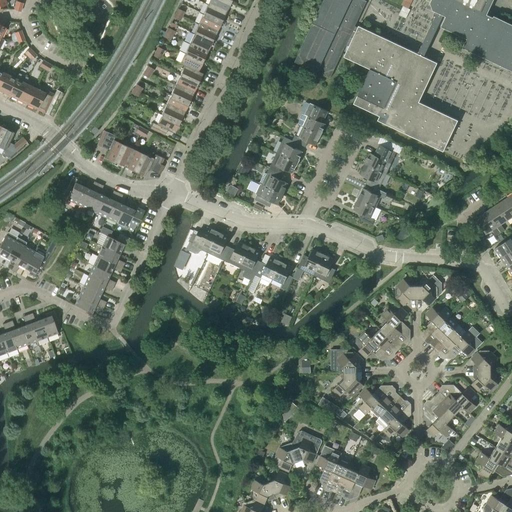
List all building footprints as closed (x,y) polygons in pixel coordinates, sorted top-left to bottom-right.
[(229,4),(221,0),(209,0),(207,5),(225,13),(229,4)] [(443,152),(458,120),(419,102),(438,63),(424,56),(418,53),(359,25),(358,27),(355,26),(367,1),(364,0),(322,0),(321,2),(295,61),(330,78),(346,45),(349,46),(344,57),(370,69),(353,104),(379,116),(377,120),(443,152)] [(403,6),(399,15),(406,19),(410,10),(408,9),(412,0),(403,0),(401,5),(403,6)] [(511,0),(431,0),(430,3),(433,10),(437,13),(444,15),(446,17),(441,27),(467,39),(463,48),(511,70),(511,24),(494,16),(493,17),(487,15),(494,0),(511,0)] [(225,13),(207,5),(203,15),(220,23),(225,13)] [(384,26),(390,13),(372,5),(365,18),(384,26)] [(444,15),(437,13),(418,53),(424,56),(444,15)] [(220,23),(203,15),(198,24),(216,33),(220,23)] [(211,43),(216,33),(198,24),(194,34),(211,43)] [(207,52),(211,43),(194,34),(189,44),(207,52)] [(207,52),(189,44),(185,53),(202,62),(207,52)] [(28,57),(33,52),(29,48),(25,53),(28,57)] [(36,56),(33,52),(28,57),(31,60),(36,56)] [(198,72),(202,62),(185,53),(180,64),(184,66),(185,66),(198,72)] [(202,74),(198,72),(185,66),(184,66),(180,76),(197,84),(202,74)] [(0,91),(7,95),(15,79),(6,74),(0,86),(0,91)] [(193,94),(197,84),(180,76),(175,86),(193,94)] [(17,100),(25,84),(15,79),(7,95),(17,100)] [(27,105),(35,88),(25,84),(17,100),(27,105)] [(188,104),(193,94),(175,86),(171,95),(188,104)] [(45,93),(35,88),(27,105),(45,113),(54,95),(46,91),(45,93)] [(184,113),(188,104),(171,95),(166,105),(184,113)] [(300,125),(302,126),(321,135),(326,124),(318,120),(323,109),(310,103),(304,114),(302,113),(297,123),(300,125)] [(179,123),(184,113),(166,105),(161,115),(179,123)] [(174,133),(179,123),(161,115),(157,125),(153,123),(150,129),(164,135),(167,130),(174,133)] [(90,131),(94,135),(98,130),(94,126),(90,131)] [(140,135),(143,128),(139,126),(135,133),(140,135)] [(315,145),(321,135),(302,126),(298,136),(294,135),(292,140),(305,147),(307,141),(315,145)] [(13,133),(3,128),(0,134),(0,147),(1,149),(0,151),(0,153),(8,157),(26,142),(22,137),(13,145),(9,143),(13,133)] [(115,162),(123,145),(113,140),(115,136),(103,131),(97,145),(108,150),(105,157),(115,162)] [(305,147),(292,140),(284,136),(276,152),(298,162),(303,152),(293,147),(295,142),(305,147)] [(370,153),(364,163),(386,173),(396,152),(379,144),(380,145),(375,156),(370,153)] [(125,167),(133,149),(123,145),(115,162),(125,167)] [(135,172),(143,154),(133,149),(125,167),(135,172)] [(292,173),(298,162),(276,152),(269,168),(282,174),(284,169),(292,173)] [(143,154),(135,172),(145,176),(148,169),(160,175),(164,166),(161,165),(158,163),(160,157),(155,155),(153,159),(143,154)] [(244,158),(240,170),(248,173),(251,164),(246,163),(247,160),(244,158)] [(378,189),(386,173),(364,163),(359,174),(367,178),(365,183),(378,189)] [(266,174),(264,173),(259,183),(261,184),(264,185),(283,194),(288,183),(280,179),(282,174),(269,168),(266,174)] [(77,204),(85,187),(79,185),(81,182),(72,177),(65,191),(70,193),(66,199),(77,204)] [(87,209),(98,184),(94,182),(90,190),(85,187),(77,204),(87,209)] [(283,194),(264,185),(261,184),(260,183),(255,194),(256,194),(254,200),(267,206),(269,201),(278,204),(283,194)] [(386,193),(378,189),(365,183),(373,187),(371,192),(363,188),(358,199),(376,207),(380,197),(384,199),(386,193)] [(97,213),(104,197),(99,194),(103,186),(98,184),(87,209),(97,213)] [(106,218),(118,193),(113,191),(109,199),(104,197),(97,213),(106,218)] [(116,222),(124,205),(119,203),(122,195),(118,193),(106,218),(116,222)] [(511,205),(507,198),(497,205),(507,221),(511,217),(511,205)] [(380,209),(376,207),(358,199),(353,209),(361,213),(358,219),(371,225),(374,219),(375,220),(380,209)] [(129,208),(124,205),(116,222),(126,227),(129,221),(137,225),(144,211),(130,205),(129,208)] [(507,221),(497,205),(486,212),(500,233),(504,230),(501,225),(507,221)] [(500,233),(486,212),(475,219),(486,234),(492,230),(496,236),(500,233)] [(208,253),(218,231),(207,226),(203,234),(194,230),(188,242),(189,242),(186,248),(188,250),(195,253),(198,253),(199,250),(202,250),(208,253)] [(223,260),(230,247),(225,244),(229,236),(218,231),(208,253),(223,260)] [(6,257),(15,241),(17,238),(7,232),(0,244),(0,256),(1,255),(6,257)] [(102,245),(102,246),(119,254),(121,249),(129,252),(132,247),(128,246),(121,243),(101,233),(97,242),(102,245)] [(11,270),(25,246),(27,243),(17,238),(15,241),(6,257),(11,260),(6,268),(11,270)] [(501,258),(511,250),(511,240),(510,238),(495,248),(501,258)] [(239,268),(249,246),(239,241),(235,249),(230,247),(223,260),(239,268)] [(25,268),(34,252),(25,246),(11,270),(15,273),(20,265),(25,268)] [(119,254),(102,246),(97,256),(122,267),(124,263),(116,259),(119,254)] [(252,281),(261,262),(256,259),(259,251),(249,246),(239,268),(245,270),(244,272),(244,275),(244,277),(252,281)] [(313,275),(323,254),(312,249),(308,257),(303,254),(297,268),(313,275)] [(506,267),(511,262),(511,250),(501,258),(506,267)] [(43,257),(34,252),(25,268),(29,270),(28,273),(37,278),(41,272),(36,269),(43,257)] [(334,259),(323,254),(313,275),(329,283),(335,270),(330,267),(334,259)] [(122,267),(97,256),(93,265),(110,273),(112,268),(120,272),(122,267)] [(272,280),(272,279),(281,261),(270,256),(266,264),(261,262),(252,281),(248,290),(253,292),(260,278),(271,283),(272,280)] [(47,260),(43,257),(36,269),(41,272),(47,260)] [(291,266),(281,261),(272,279),(272,280),(282,284),(280,287),(286,290),(292,277),(287,274),(291,266)] [(107,279),(110,273),(93,265),(88,275),(113,287),(115,282),(107,279)] [(422,298),(425,301),(429,305),(442,292),(442,282),(434,274),(423,285),(416,285),(417,298),(422,298)] [(113,287),(88,275),(83,285),(100,293),(103,288),(111,292),(113,287)] [(417,298),(416,285),(410,285),(404,279),(395,287),(396,296),(404,305),(410,298),(417,298)] [(98,298),(100,293),(83,285),(79,295),(104,307),(106,302),(98,298)] [(469,294),(463,288),(456,294),(463,301),(469,294)] [(104,307),(79,295),(74,305),(91,313),(93,307),(102,311),(104,307)] [(381,314),(388,321),(388,320),(395,327),(398,325),(408,314),(401,308),(397,312),(392,312),(388,307),(381,314)] [(436,324),(438,327),(450,316),(452,314),(445,307),(440,311),(437,311),(432,307),(425,314),(436,324)] [(45,318),(40,319),(47,337),(57,333),(52,319),(57,318),(54,310),(44,314),(45,318)] [(47,337),(40,319),(35,321),(32,313),(27,315),(36,341),(47,337)] [(36,341),(27,315),(22,317),(25,325),(20,327),(26,344),(36,341)] [(430,344),(434,348),(458,324),(450,316),(438,327),(434,331),(432,333),(436,337),(430,344)] [(400,332),(395,327),(388,320),(388,321),(380,329),(399,348),(404,344),(397,338),(402,333),(400,332)] [(26,344),(20,327),(15,329),(11,321),(7,322),(16,348),(26,344)] [(16,348),(7,322),(2,324),(5,333),(0,334),(0,335),(6,352),(16,348)] [(449,350),(456,344),(455,343),(462,336),(466,332),(458,324),(434,348),(439,352),(445,346),(449,350)] [(466,332),(462,336),(455,343),(456,344),(468,356),(475,349),(471,345),(470,341),(478,333),(471,327),(468,330),(466,332)] [(399,348),(380,329),(372,337),(371,338),(378,344),(378,345),(384,351),(389,346),(395,353),(399,348)] [(384,351),(378,345),(378,344),(371,338),(372,337),(365,331),(358,338),(363,342),(363,346),(358,351),(365,357),(372,351),(378,357),(384,351)] [(343,373),(357,372),(356,366),(363,360),(354,351),(347,351),(347,349),(336,349),(337,360),(337,367),(338,367),(338,373),(343,373)] [(477,365),(477,371),(491,371),(491,365),(497,358),(489,350),(479,350),(471,358),(477,365)] [(302,360),(302,373),(310,373),(310,360),(302,360)] [(491,377),(491,371),(477,371),(478,377),(471,384),(479,393),(489,393),(498,384),(491,377)] [(357,379),(357,372),(343,373),(343,379),(333,390),(341,398),(350,398),(363,385),(357,379)] [(458,397),(456,399),(463,406),(469,413),(476,406),(471,402),(471,398),(476,393),(469,386),(458,397)] [(379,400),(375,397),(366,387),(359,395),(363,399),(363,403),(359,407),(366,413),(372,407),(379,400)] [(456,399),(451,395),(450,393),(445,397),(439,391),(435,395),(454,415),(463,406),(456,399)] [(381,415),(399,396),(395,392),(389,398),(385,394),(384,394),(379,400),(372,407),(381,415)] [(476,403),(481,398),(477,394),(471,398),(476,403)] [(454,415),(435,395),(430,400),(437,406),(433,410),(434,412),(439,417),(446,423),(454,415)] [(396,417),(402,411),(398,407),(404,400),(399,396),(381,415),(377,419),(386,427),(389,424),(396,417)] [(341,409),(332,402),(327,410),(336,416),(341,409)] [(343,410),(336,416),(342,420),(347,415),(343,410)] [(409,430),(396,417),(389,424),(386,427),(379,434),(388,443),(390,442),(389,438),(394,432),(398,432),(402,437),(409,430)] [(453,430),(446,423),(439,417),(436,419),(426,430),(433,436),(438,432),(441,432),(446,436),(453,430)] [(494,433),(501,437),(510,442),(511,438),(511,421),(508,427),(504,428),(499,424),(494,433)] [(300,432),(293,447),(299,461),(304,459),(313,463),(322,442),(322,440),(302,431),(300,432)] [(511,443),(510,442),(501,437),(495,447),(511,458),(511,443)] [(443,446),(448,450),(455,443),(450,439),(443,446)] [(294,449),(293,447),(292,443),(279,447),(275,458),(278,467),(289,472),(293,463),(299,461),(294,449)] [(342,453),(325,445),(317,464),(333,472),(337,463),(338,463),(340,457),(342,453)] [(511,458),(495,447),(489,457),(497,463),(504,467),(508,462),(511,464),(511,458)] [(487,478),(497,463),(489,457),(481,452),(476,460),(481,464),(482,467),(479,473),(487,478)] [(331,491),(337,493),(348,468),(351,462),(340,457),(338,463),(337,463),(333,472),(329,480),(335,482),(331,491)] [(363,464),(359,473),(355,482),(356,482),(372,489),(376,480),(370,477),(369,474),(371,468),(363,464)] [(359,473),(348,468),(337,493),(342,496),(346,487),(352,490),(356,482),(355,482),(359,473)] [(275,479),(270,482),(274,494),(280,492),(289,496),(293,484),(290,476),(279,471),(275,479)] [(269,496),(274,494),(270,482),(264,484),(255,480),(250,491),(253,499),(265,504),(269,496)] [(502,511),(507,504),(492,495),(484,508),(484,511),(502,511)] [(511,511),(511,496),(511,497),(507,504),(502,511),(511,511)] [(261,511),(265,504),(253,499),(245,502),(241,511),(261,511)]
